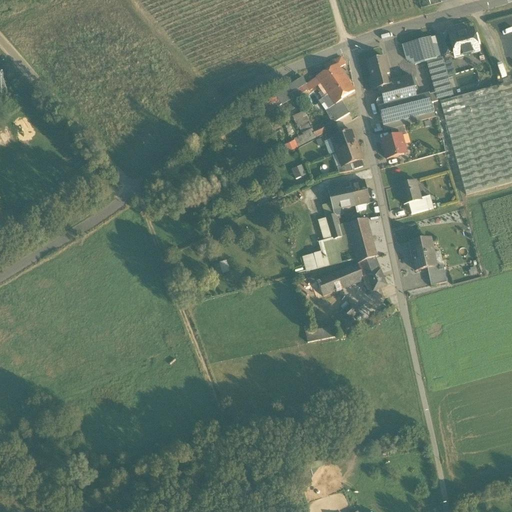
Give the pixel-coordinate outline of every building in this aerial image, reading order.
[(449,38),(453,51),(457,50),(463,53),(464,57),(478,53),(477,48),(480,47),(476,35),(473,36),(472,31),(450,37),(449,38)] [(436,37),(441,57),(454,53),(453,51),(449,38),(450,37),(449,34),(436,37)] [(436,37),(430,39),(436,60),(437,61),(442,59),(441,57),(436,37)] [(406,61),(415,66),(436,60),(430,39),(402,47),(406,61)] [(455,59),(464,57),(463,53),(457,50),(453,51),(454,53),(455,59)] [(451,57),(442,59),(447,78),(456,76),(451,57)] [(329,97),(335,106),(341,102),(342,102),(340,100),(354,91),(350,85),(342,73),(341,73),(339,69),(345,66),(340,58),(334,61),(324,67),(328,72),(316,79),(321,85),(329,97)] [(369,64),(373,80),(374,81),(380,79),(382,78),(383,81),(390,78),(390,76),(385,59),(369,64)] [(426,64),(437,101),(452,97),(447,78),(442,59),(437,61),(426,64)] [(381,90),(383,99),(385,107),(418,99),(412,78),(403,81),(404,83),(382,88),(380,89),(381,90)] [(279,102),(281,106),(291,100),(289,95),(305,86),(306,85),(302,79),(275,95),(279,102)] [(316,79),(306,85),(305,86),(308,90),(309,93),(317,87),(321,85),(316,79)] [(382,88),(380,79),(374,81),(373,80),(370,81),(373,92),(381,90),(380,89),(382,88)] [(511,83),(440,103),(466,196),(511,183),(511,83)] [(329,97),(321,85),(317,87),(325,99),(329,97)] [(289,95),(291,100),(308,90),(305,86),(289,95)] [(269,99),(272,106),(279,102),(275,95),(269,99)] [(378,109),(383,127),(434,113),(430,95),(418,99),(385,107),(378,109)] [(323,101),(328,110),(335,106),(329,97),(325,99),(323,101)] [(269,112),(281,106),(279,102),(272,106),(269,99),(263,102),(269,112)] [(328,110),(323,101),(319,103),(325,112),(329,120),(333,118),(328,110)] [(333,118),(336,123),(349,114),(341,102),(335,106),(328,110),(333,118)] [(294,117),(299,129),(309,124),(304,112),(294,117)] [(436,119),(434,113),(383,127),(384,132),(391,131),(403,127),(436,119)] [(303,136),(306,143),(315,138),(337,128),(335,123),(336,123),(333,118),(329,120),(322,124),(322,125),(312,130),(309,124),(299,129),(303,136)] [(391,131),(393,139),(401,136),(402,137),(405,136),(404,133),(403,127),(391,131)] [(325,136),(327,142),(332,140),(331,140),(340,137),(337,130),(325,136)] [(332,140),(336,154),(357,146),(352,132),(340,137),(331,140),(332,140)] [(297,147),(306,143),(303,136),(294,140),(294,141),(297,147)] [(382,142),(387,160),(406,155),(402,137),(401,136),(393,139),(382,142)] [(332,140),(327,142),(324,143),(329,156),(332,155),(336,154),(332,140)] [(298,148),(297,147),(294,141),(283,147),(286,154),(298,148)] [(362,160),(357,146),(336,154),(341,167),(342,168),(350,165),(362,160)] [(332,155),(337,169),(341,167),(336,154),(332,155)] [(337,169),(339,175),(353,172),(350,165),(342,168),(341,167),(337,169)] [(297,168),(301,178),(306,176),(302,166),(297,168)] [(301,178),(297,168),(291,170),(296,180),(301,178)] [(398,186),(403,206),(408,205),(421,201),(422,201),(421,199),(416,181),(398,186)] [(342,192),(350,190),(349,185),(349,182),(340,184),(340,187),(342,192)] [(349,185),(350,190),(355,207),(357,207),(364,205),(370,204),(364,182),(349,185)] [(331,204),(332,205),(335,216),(342,214),(342,211),(343,210),(355,207),(350,190),(342,192),(340,187),(327,189),(331,204)] [(426,205),(427,211),(433,209),(430,197),(421,199),(422,201),(424,200),(426,205)] [(408,205),(411,215),(427,211),(426,205),(423,206),(421,201),(408,205)] [(326,219),(323,208),(332,205),(331,204),(322,206),(326,219)] [(326,219),(335,216),(332,205),(323,208),(326,219)] [(343,215),(342,214),(335,216),(326,219),(332,239),(332,241),(319,244),(322,254),(320,254),(314,255),(313,255),(314,255),(317,269),(341,264),(340,261),(337,262),(334,250),(352,245),(347,225),(340,227),(338,220),(341,219),(340,216),(343,215)] [(361,220),(359,214),(349,217),(351,222),(361,220)] [(317,221),(323,242),(332,239),(326,219),(317,221)] [(353,248),(358,265),(374,259),(376,258),(366,220),(347,225),(352,245),(353,248)] [(321,253),(314,255),(320,254),(322,254),(319,244),(332,241),(332,239),(323,242),(318,243),(321,253)] [(410,244),(415,272),(427,270),(434,268),(434,267),(431,255),(433,254),(430,240),(410,244)] [(337,262),(340,261),(339,254),(353,248),(352,245),(334,250),(337,262)] [(434,267),(443,265),(440,253),(433,254),(431,255),(434,267)] [(317,269),(314,255),(313,255),(302,258),(306,273),(317,269)] [(358,265),(363,279),(380,272),(374,259),(358,265)] [(226,261),(214,264),(217,276),(229,273),(226,261)] [(358,265),(334,275),(340,290),(348,287),(349,290),(365,284),(363,279),(358,265)] [(427,270),(431,287),(446,284),(443,265),(434,267),(434,268),(427,270)] [(468,271),(470,277),(476,275),(474,268),(470,269),(470,271),(468,271)] [(386,288),(380,272),(363,279),(365,284),(369,294),(386,288)] [(310,303),(340,290),(334,275),(324,279),(319,274),(295,285),(303,304),(309,301),(310,303)] [(342,313),(349,321),(359,311),(352,304),(342,313)] [(304,331),(306,344),(335,338),(333,326),(304,331)]
